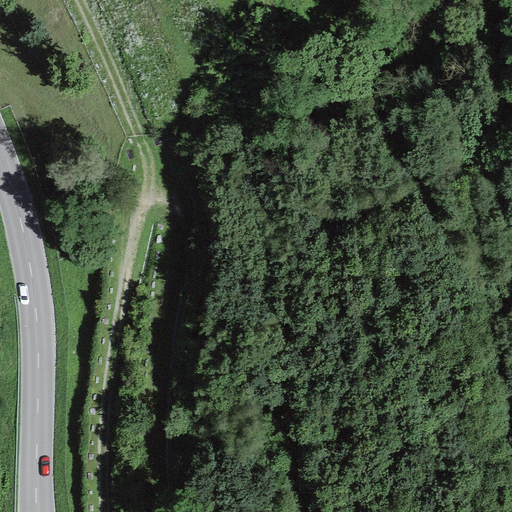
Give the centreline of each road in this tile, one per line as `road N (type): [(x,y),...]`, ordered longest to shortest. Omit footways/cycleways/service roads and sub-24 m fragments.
road 1 (track): [(105,511),(103,407),(144,189),(114,87),(71,0)]
road 2 (track): [(348,0),(400,144),(475,274),(500,339),(511,428)]
road 3 (secondary): [(35,511),(34,322),(26,250),(0,159)]
